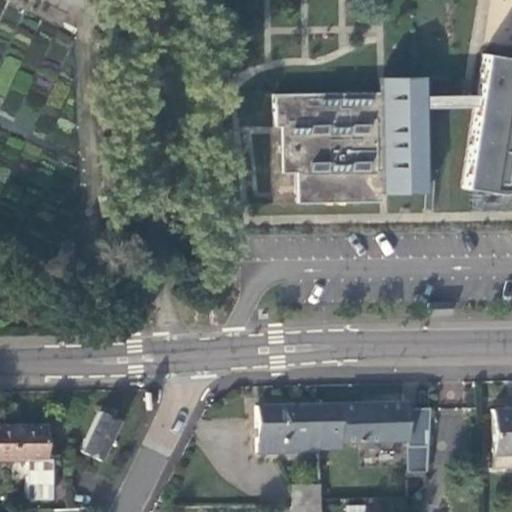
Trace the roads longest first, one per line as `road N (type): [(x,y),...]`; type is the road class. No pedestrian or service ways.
road 1 (unknown): [(190,350),(174,0)]
road 2 (secondary): [(511,339),(190,350)]
road 3 (secondary): [(190,350),(0,357)]
road 4 (residential): [(126,511),(188,378),(190,350)]
